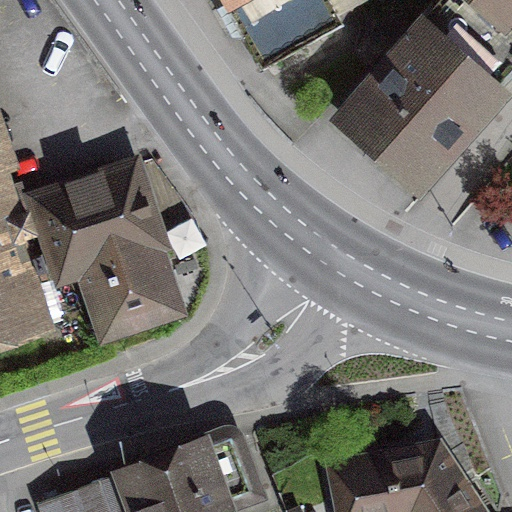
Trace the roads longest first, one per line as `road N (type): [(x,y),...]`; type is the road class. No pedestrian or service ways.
road 1 (residential): [(343,262),(233,370),(0,443)]
road 2 (secondary): [(103,0),(248,187),(343,262)]
road 3 (residential): [(388,288),(511,131)]
road 4 (secondary): [(388,288),(511,329)]
